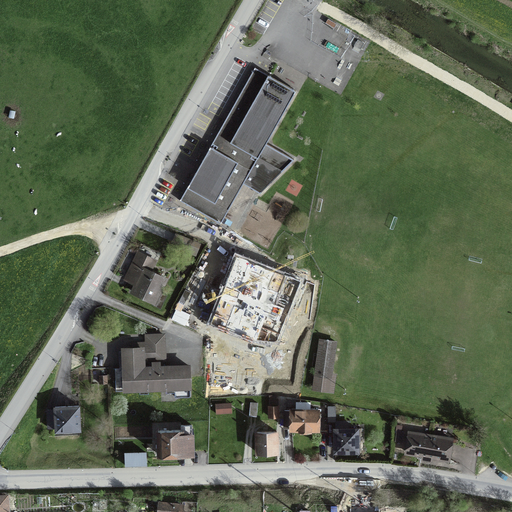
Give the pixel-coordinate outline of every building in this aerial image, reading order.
[(221,223),(243,184),(252,169),(266,143),(296,91),(255,68),(217,134),(224,139),(222,142),(218,139),(215,144),(219,147),(218,150),(210,146),(187,187),(192,190),(189,196),(189,195),(185,203),(195,208),(197,204),(209,211),(208,214),(207,214),(206,215),(221,223)] [(294,159),(266,143),(252,169),(243,184),(260,193),(294,159)] [(198,244),(177,235),(174,242),(188,247),(187,250),(194,253),(198,244)] [(133,291),(154,302),(153,304),(161,308),(167,295),(159,291),(161,286),(163,287),(166,279),(149,271),(155,260),(138,252),(126,277),(137,282),(133,291)] [(300,281),(237,256),(210,325),(253,341),(276,342),(300,281)] [(141,343),(141,348),(123,349),(124,368),(115,368),(116,390),(175,388),(175,396),(190,396),(188,365),(160,366),(160,361),(153,362),(153,355),(165,354),(164,334),(146,335),(146,343),(141,343)] [(335,341),(320,339),(313,386),(329,389),(335,341)] [(295,399),(297,389),(279,386),(278,396),(295,399)] [(257,416),(258,403),(251,402),(249,416),(257,416)] [(55,406),(55,409),(47,410),(48,427),(56,427),(56,430),(80,429),(78,405),(55,406)] [(278,416),(278,405),(270,405),(270,416),(278,416)] [(285,427),(291,427),(291,428),(318,428),(318,422),(321,422),(321,413),(318,413),(318,409),(285,409),(285,427)] [(158,431),(159,454),(182,453),(182,446),(192,446),(191,425),(181,425),(181,430),(158,431)] [(336,450),(357,450),(358,428),(335,428),(336,450)] [(277,431),(256,432),(257,452),(277,452),(277,445),(283,445),(283,437),(277,437),(277,431)] [(448,458),(451,439),(409,432),(406,452),(424,455),(424,459),(430,460),(430,456),(448,458)] [(125,453),(125,465),(147,465),(146,452),(125,453)] [(158,511),(181,511),(182,505),(160,503),(158,511)]
